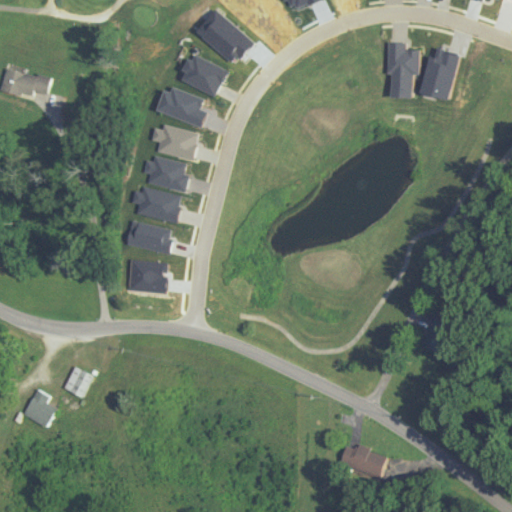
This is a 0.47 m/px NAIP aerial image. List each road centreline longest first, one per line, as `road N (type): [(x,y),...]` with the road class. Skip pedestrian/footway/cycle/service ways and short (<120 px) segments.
road 1 (residential): [(511,507),(378,412),(236,345),(193,330),(37,324),(0,308)]
road 2 (residential): [(511,124),(355,401)]
